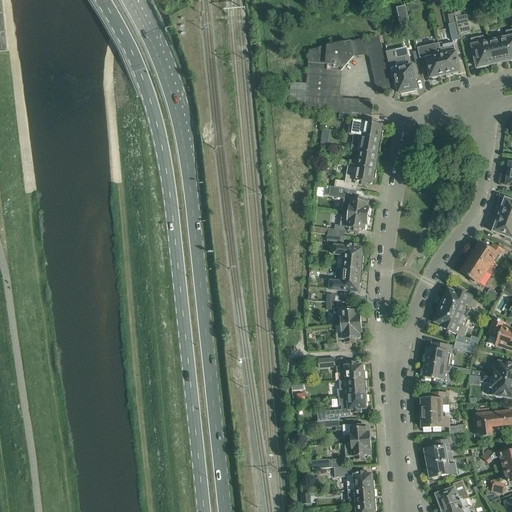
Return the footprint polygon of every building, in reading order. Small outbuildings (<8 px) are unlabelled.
[(405,7),(397,9),(402,28),(410,26),(405,7)] [(460,12),(456,14),(460,36),(470,33),(467,16),(461,17),(460,12)] [(460,36),(456,14),(455,14),(457,23),(449,25),(452,41),(461,39),(460,36)] [(493,64),(503,62),(511,60),(511,30),(506,32),(508,38),(488,43),(493,64)] [(378,36),(362,40),(365,54),(370,58),(383,55),(378,36)] [(477,68),(493,64),(488,43),(485,43),(483,37),(471,39),(477,68)] [(362,40),(357,41),(360,56),(365,54),(362,40)] [(354,57),(360,56),(357,41),(351,43),(354,57)] [(304,109),(341,112),(342,112),(343,99),(339,95),(341,66),(348,58),(354,57),(351,43),(346,44),(346,43),(309,51),(309,52),(305,52),(305,56),(309,57),(306,86),(292,85),(290,102),(305,103),(304,109)] [(442,43),(438,44),(445,75),(452,73),(453,74),(458,73),(458,72),(460,72),(457,61),(458,60),(457,55),(456,54),(454,45),(453,43),(443,45),(442,43)] [(434,45),(417,49),(419,59),(426,57),(426,61),(426,62),(427,67),(428,67),(430,78),(432,78),(433,79),(438,78),(438,76),(445,75),(438,44),(434,45)] [(395,50),(387,52),(391,71),(394,86),(395,89),(397,88),(398,93),(400,93),(401,94),(415,91),(415,89),(417,89),(414,76),(416,76),(414,66),(413,65),(411,66),(408,56),(397,58),(395,50)] [(384,60),(383,55),(370,58),(371,63),(384,60)] [(385,66),(384,60),(371,63),(372,69),(385,66)] [(386,72),(385,66),(372,69),(374,74),(386,72)] [(387,77),(386,72),(374,74),(375,80),(387,77)] [(389,83),(387,77),(375,80),(376,86),(389,83)] [(390,89),(389,83),(376,86),(378,92),(390,89)] [(370,102),(363,101),(362,114),(369,115),(370,102)] [(349,135),(354,135),(381,140),(383,131),(381,131),(382,126),(377,125),(377,121),(367,120),(367,123),(360,122),(361,114),(355,113),(349,113),(342,112),(341,112),(339,119),(352,121),(349,135)] [(354,135),(351,151),(360,152),(379,155),(381,140),(354,135)] [(352,161),(351,166),(376,171),(379,155),(360,152),(358,162),(352,161)] [(375,179),(376,171),(351,166),(349,166),(346,182),(336,181),(335,188),(353,191),(356,192),(357,185),(367,187),(367,183),(372,184),(373,179),(375,179)] [(334,188),(333,194),(352,197),(353,191),(335,188),(334,188)] [(344,205),(343,213),(368,217),(370,208),(368,208),(369,203),(364,202),(364,199),(354,197),(353,200),(350,200),(345,199),(345,200),(344,205)] [(500,208),(498,213),(500,214),(499,216),(511,220),(511,201),(505,199),(502,208),(500,208)] [(341,226),(341,227),(345,228),(349,228),(349,232),(359,233),(359,230),(364,231),(365,225),(367,225),(368,217),(343,213),(341,226)] [(494,225),(492,230),(493,231),(493,232),(505,237),(504,239),(511,241),(511,240),(511,239),(511,220),(499,216),(496,225),(494,225)] [(326,229),(325,235),(328,236),(344,237),(345,231),(345,228),(341,227),(341,226),(335,225),(335,230),(329,230),(326,229)] [(328,236),(327,242),(343,244),(344,237),(328,236)] [(480,243),(472,256),(490,267),(494,261),(497,263),(498,262),(501,257),(504,252),(493,244),(490,250),(480,243)] [(333,245),(332,256),(338,256),(344,257),(343,269),(362,271),(363,257),(362,257),(362,249),(359,249),(359,245),(350,244),(349,246),(333,245)] [(476,284),(477,283),(479,285),(487,272),(493,277),(497,272),(490,267),(472,256),(461,273),(472,280),(471,281),(476,284)] [(331,282),(330,290),(345,292),(345,295),(355,296),(355,292),(358,293),(359,285),(361,285),(362,271),(343,269),(337,269),(336,282),(331,282)] [(446,298),(443,297),(440,306),(462,315),(466,305),(474,308),(478,299),(484,301),(486,297),(477,292),(474,297),(457,291),(456,293),(449,290),(446,298)] [(496,302),(500,296),(489,290),(486,296),(496,302)] [(335,305),(335,301),(327,301),(326,301),(327,310),(331,309),(331,306),(335,305)] [(470,345),(477,347),(478,341),(471,339),(462,337),(466,328),(458,325),(462,315),(440,306),(436,314),(439,315),(435,323),(443,326),(442,329),(457,335),(455,341),(456,342),(465,344),(470,345)] [(335,309),(334,309),(335,319),(335,327),(336,327),(342,326),(361,325),(360,316),(359,316),(358,311),(353,311),(353,308),(335,309)] [(494,319),(488,334),(499,337),(496,346),(511,351),(511,332),(503,329),(506,323),(494,319)] [(342,326),(336,327),(336,335),(336,341),(345,340),(345,343),(356,343),(355,339),(360,339),(360,333),(362,333),(361,325),(342,326)] [(456,342),(454,350),(467,353),(470,345),(465,344),(456,342)] [(425,356),(424,363),(426,363),(426,364),(446,366),(449,367),(450,360),(452,347),(432,344),(431,350),(428,350),(427,356),(425,356)] [(335,367),(334,359),(319,360),(319,368),(335,367)] [(339,373),(340,382),(366,380),(365,372),(363,372),(363,365),(357,366),(357,362),(347,363),(347,367),(336,367),(337,374),(339,373)] [(471,376),(481,377),(511,382),(511,364),(508,364),(507,363),(502,362),(500,363),(494,362),(492,370),(494,370),(493,375),(490,375),(490,373),(472,371),(471,376)] [(423,369),(422,376),(424,377),(423,377),(425,378),(425,379),(431,380),(431,379),(437,380),(446,381),(446,383),(453,384),(454,373),(469,375),(470,370),(449,367),(446,366),(426,364),(425,369),(423,369)] [(471,376),(470,384),(480,385),(480,382),(481,377),(471,376)] [(511,382),(481,377),(480,382),(488,383),(489,382),(492,382),(491,388),(489,388),(488,396),(495,397),(496,398),(501,399),(502,398),(511,399),(511,382)] [(340,392),(338,392),(338,397),(339,397),(367,395),(366,380),(340,382),(340,392)] [(426,400),(422,400),(422,414),(445,414),(442,414),(442,407),(445,407),(445,394),(432,394),(432,399),(426,399),(426,400)] [(367,402),(367,395),(339,397),(340,406),(342,406),(342,412),(325,414),(326,422),(331,421),(339,421),(338,418),(348,417),(347,414),(361,413),(361,410),(366,409),(366,402),(367,402)] [(499,412),(498,414),(489,415),(489,409),(474,411),(475,418),(478,418),(480,438),(492,436),(491,427),(511,425),(511,412),(504,413),(502,412),(499,412)] [(426,430),(429,430),(430,428),(449,428),(449,419),(445,419),(445,414),(422,414),(422,429),(424,428),(426,430)] [(331,428),(331,421),(326,422),(308,423),(308,430),(331,428)] [(352,443),(371,442),(369,428),(363,428),(362,425),(343,427),(344,436),(351,435),(352,443)] [(425,451),(427,465),(451,461),(451,460),(453,460),(452,451),(450,452),(449,446),(448,447),(447,441),(435,443),(436,448),(429,449),(430,450),(425,451)] [(352,443),(345,444),(346,458),(355,457),(355,461),(365,460),(365,457),(370,456),(369,451),(371,450),(371,442),(352,443)] [(502,462),(505,470),(511,467),(511,448),(495,453),(490,449),(482,457),(488,464),(492,460),(500,458),(501,462),(502,462)] [(329,460),(312,461),(313,470),(334,468),(344,467),(343,460),(329,461),(329,460)] [(452,466),(451,461),(427,465),(430,479),(432,478),(434,480),(437,479),(438,477),(457,474),(455,465),(452,466)] [(344,467),(334,468),(335,478),(347,477),(348,491),(355,490),(374,489),(374,482),(372,482),(371,475),(366,475),(366,472),(356,473),(356,476),(352,476),(351,467),(344,467)] [(507,477),(491,482),(492,487),(493,487),(492,492),(503,495),(505,488),(511,486),(511,467),(505,470),(507,477)] [(436,495),(434,496),(435,498),(437,503),(439,503),(441,509),(465,500),(470,498),(463,481),(452,485),(454,489),(436,495)] [(355,490),(348,491),(348,501),(349,501),(350,506),(354,506),(357,506),(376,504),(374,489),(355,490)] [(485,496),(490,504),(500,500),(499,496),(491,494),(485,496)] [(301,496),(302,506),(310,506),(309,495),(301,496)] [(468,508),(465,500),(441,509),(441,510),(440,511),(439,511),(472,511),(471,507),(468,508)]
